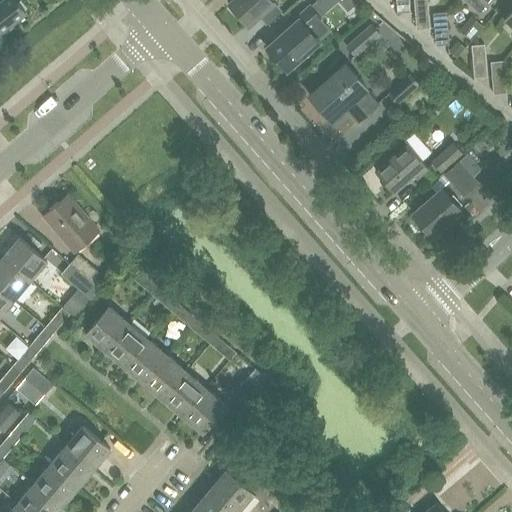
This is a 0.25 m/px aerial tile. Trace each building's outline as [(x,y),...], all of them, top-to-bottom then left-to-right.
[(0,32),(0,33),(25,13),(14,0),(1,0),(0,1),(0,32)] [(280,10),(273,2),(271,0),(232,0),(229,3),(247,25),(258,15),(265,24),(280,10)] [(409,0),(396,0),(397,12),(410,11),(409,0)] [(426,0),(413,0),(417,29),(430,27),(426,0)] [(467,0),(480,11),(486,4),(489,0),(467,0)] [(285,30),(267,46),(286,68),(302,54),(304,56),(313,48),(312,46),(318,40),(330,29),(320,17),(310,6),(284,29),(285,30)] [(446,12),(433,13),(436,45),(449,44),(446,12)] [(371,23),(346,45),(355,55),(380,33),(371,23)] [(484,44),(471,45),(474,77),(487,76),(484,44)] [(503,61),(490,62),(494,94),(506,93),(503,61)] [(345,63),(309,95),(331,119),(345,106),(358,120),(377,103),(365,89),(367,87),(345,63)] [(410,74),(388,93),(396,103),(418,84),(410,74)] [(406,142),(375,169),(394,191),(414,174),(417,177),(428,167),(406,142)] [(453,142),(432,161),(440,171),(462,152),(453,142)] [(458,161),(445,173),(464,194),(477,182),(458,161)] [(413,211),(412,212),(433,235),(434,234),(433,234),(459,210),(460,211),(461,210),(441,187),(450,179),(445,173),(444,172),(430,184),(436,192),(414,212),(413,211)] [(67,194),(42,216),(74,251),(99,230),(67,194)] [(19,237),(2,257),(29,280),(46,260),(19,237)] [(78,253),(69,263),(88,279),(97,270),(78,253)] [(0,258),(0,288),(13,299),(29,280),(2,257),(0,258)] [(69,263),(61,273),(71,282),(77,287),(91,299),(99,289),(88,280),(79,272),(69,263)] [(132,277),(152,294),(158,286),(139,270),(132,277)] [(178,303),(158,286),(152,294),(171,310),(178,303)] [(0,314),(13,299),(0,288),(0,314)] [(197,319),(178,303),(171,310),(190,327),(197,319)] [(45,325),(53,332),(69,313),(62,306),(45,325)] [(85,333),(105,350),(128,322),(108,306),(85,333)] [(216,336),(197,319),(190,327),(210,343),(216,336)] [(147,338),(128,322),(105,350),(124,366),(147,338)] [(37,351),(53,332),(45,325),(29,345),(37,351)] [(216,336),(210,343),(229,360),(236,352),(216,336)] [(167,355),(147,338),(124,366),(143,382),(167,355)] [(29,345),(13,364),(21,370),(37,351),(29,345)] [(167,355),(143,382),(163,399),(186,371),(167,355)] [(0,379),(0,386),(5,390),(21,370),(13,364),(0,379)] [(33,367),(25,376),(45,393),(53,384),(33,367)] [(255,367),(238,387),(248,395),(265,375),(255,367)] [(205,387),(186,371),(163,399),(182,415),(205,387)] [(225,404),(205,387),(182,415),(202,431),(225,404)] [(9,403),(0,413),(0,427),(3,430),(19,411),(9,403)] [(28,412),(12,432),(19,438),(36,419),(28,412)] [(65,445),(93,468),(109,448),(82,425),(65,445)] [(0,455),(3,458),(19,438),(12,432),(0,445),(0,455)] [(65,445),(49,464),(77,487),(93,468),(65,445)] [(60,506),(77,487),(49,464),(33,483),(60,506)] [(225,470),(208,490),(234,511),(236,511),(252,493),(225,470)] [(28,511),(55,511),(60,506),(33,483),(16,502),(28,511)] [(234,511),(208,490),(192,509),(195,511),(234,511)] [(28,511),(16,502),(7,511),(28,511)] [(443,511),(436,503),(425,511),(443,511)]
